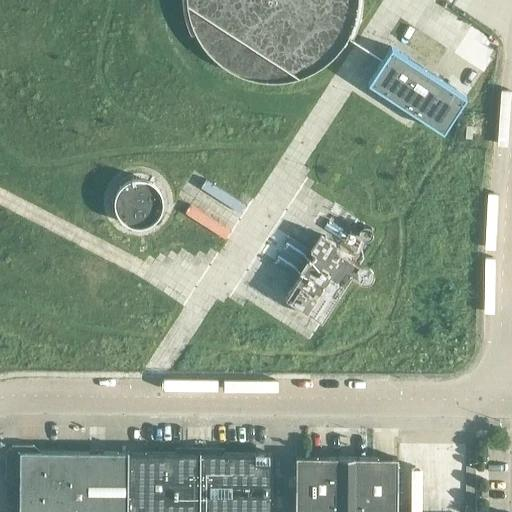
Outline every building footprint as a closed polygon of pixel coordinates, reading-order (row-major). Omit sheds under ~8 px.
[(334,55),(344,39),(351,21),(354,2),(353,0),(181,0),(183,17),(189,36),(199,52),(212,66),(228,77),(246,83),(266,86),(285,84),(303,78),(320,68),(334,55)] [(463,98),(385,52),(364,89),(441,135),(463,98)] [(98,105),(104,142),(169,132),(163,95),(98,105)] [(164,212),(166,202),(164,193),(159,184),(152,178),(142,174),(132,174),(123,178),(116,184),(111,193),(109,202),(111,212),(116,220),(123,227),(132,230),(142,230),(152,227),(159,220),(164,212)] [(294,302),(330,324),(365,266),(340,251),(342,246),(331,240),(294,302)] [(270,511),(271,453),(79,451),(36,451),(32,447),(22,446),(22,451),(16,450),(16,452),(10,452),(10,476),(16,476),(15,511),(270,511)] [(398,511),(399,458),(295,457),(294,511),(398,511)]
